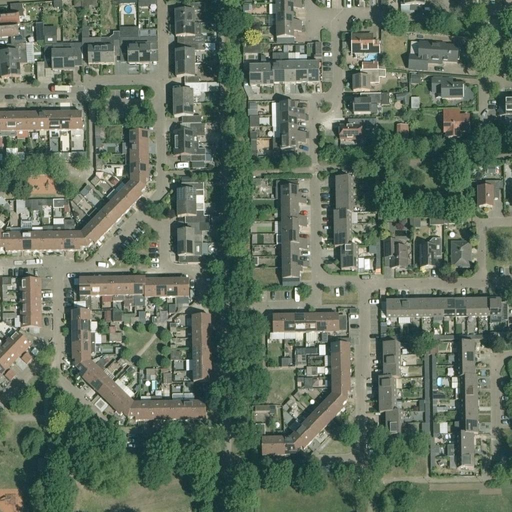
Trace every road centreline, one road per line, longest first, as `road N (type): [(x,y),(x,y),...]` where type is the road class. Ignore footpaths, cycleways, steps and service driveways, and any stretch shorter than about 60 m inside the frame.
road 1 (residential): [(205,429),(112,431),(59,381),(59,341)]
road 2 (residential): [(318,283),(316,119),(341,96)]
road 3 (residential): [(151,205),(160,193),(162,80)]
road 4 (residential): [(361,409),(362,284)]
